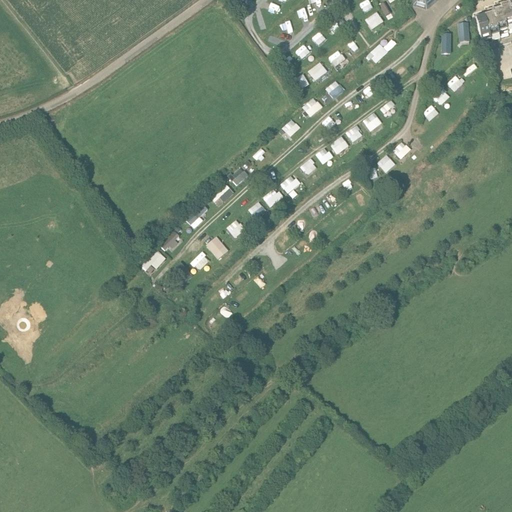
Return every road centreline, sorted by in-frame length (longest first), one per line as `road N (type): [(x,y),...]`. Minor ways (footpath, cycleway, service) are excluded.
road 1 (track): [(452,0),(160,278)]
road 2 (track): [(424,33),(428,49),(407,128),(256,254)]
road 3 (unclassified): [(0,125),(81,89),(206,0)]
